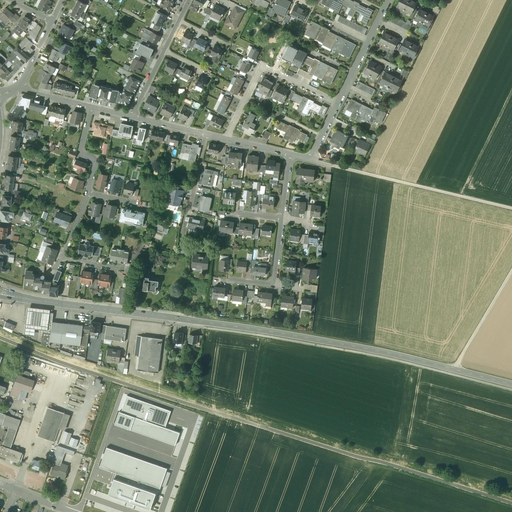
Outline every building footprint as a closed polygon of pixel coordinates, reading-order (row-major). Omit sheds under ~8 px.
[(42,0),(41,0),(38,7),(46,11),(48,7),(50,4),(50,3),(42,0)] [(86,4),(78,0),(77,0),(74,7),(82,11),(86,4)] [(173,0),(172,0),(165,0),(164,2),(162,0),(159,5),(164,8),(170,11),(171,9),(173,8),(173,6),(172,6),(174,1),(173,0)] [(290,2),(284,0),(276,0),(273,9),(284,15),(290,2)] [(333,0),(330,6),(335,8),(334,10),(339,12),(343,4),(345,0),(343,0),(333,0)] [(354,2),(349,0),(344,0),(345,0),(343,4),(352,9),(349,15),(353,17),(356,11),(359,5),(359,4),(354,1),(354,2)] [(409,0),(400,0),(397,7),(404,10),(409,0)] [(417,2),(411,0),(409,0),(404,10),(411,14),(417,2)] [(199,6),(193,3),(192,3),(190,8),(191,9),(194,11),(194,10),(196,11),(199,6)] [(218,7),(215,5),(212,10),(213,10),(210,16),(220,20),(222,15),(223,16),(224,14),(223,14),(224,11),(218,7)] [(307,11),(295,5),(291,15),(297,18),(297,17),(298,18),(302,21),(307,11)] [(367,9),(359,5),(356,11),(365,16),(362,22),(366,24),(373,10),(368,8),(367,9)] [(441,8),(435,5),(433,11),(438,14),(441,8)] [(82,11),(74,7),(70,14),(78,18),(82,11)] [(235,7),(230,19),(228,18),(225,24),(235,29),(244,11),(235,7)] [(5,8),(0,13),(0,15),(4,19),(2,21),(5,24),(10,19),(12,20),(16,15),(14,13),(12,15),(7,10),(7,9),(5,8)] [(427,12),(420,9),(415,20),(421,23),(422,23),(427,12)] [(161,13),(157,11),(152,22),(156,24),(160,26),(164,18),(165,19),(167,16),(167,15),(161,13)] [(427,12),(422,23),(429,26),(434,16),(427,12)] [(23,18),(17,24),(23,30),(29,23),(23,18)] [(317,24),(312,21),(306,32),(311,35),(310,37),(314,39),(315,37),(320,27),(316,25),(317,24)] [(17,24),(12,30),(18,36),(23,30),(17,24)] [(33,28),(29,33),(35,39),(41,27),(37,24),(33,28)] [(74,30),(63,24),(59,33),(66,36),(65,37),(70,39),(74,30)] [(320,27),(315,37),(320,39),(319,41),(323,43),(329,31),(325,29),(326,28),(321,26),(320,27)] [(142,37),(149,40),(157,44),(161,36),(153,32),(146,29),(142,37)] [(192,35),(186,31),(182,39),(185,41),(186,41),(189,43),(191,39),(192,38),(191,38),(192,35)] [(334,34),(329,31),(323,43),(328,45),(327,47),(331,49),(332,47),(337,37),(333,35),(334,34)] [(385,32),(379,43),(386,47),(392,36),(385,32)] [(343,38),(338,36),(337,37),(332,47),(337,50),(336,51),(340,54),(341,52),(346,42),(342,40),(343,38)] [(399,39),(392,36),(386,47),(393,50),(399,39)] [(25,37),(17,47),(24,53),(30,47),(33,43),(25,37)] [(207,42),(199,38),(197,41),(194,46),(199,49),(200,47),(204,49),(207,42)] [(412,43),(405,39),(400,51),(406,54),(412,43)] [(346,42),(341,52),(346,54),(345,56),(349,58),(356,45),(355,46),(351,44),(352,43),(347,40),(346,42)] [(63,42),(60,48),(55,46),(54,49),(65,54),(68,49),(71,51),(73,47),(63,42)] [(140,43),(136,52),(142,54),(149,58),(152,53),(154,50),(144,45),(140,43)] [(412,43),(406,54),(413,57),(419,46),(412,43)] [(298,49),(289,44),(285,53),(282,58),(291,62),(298,49)] [(220,48),(214,46),(212,51),(210,54),(214,56),(215,57),(215,56),(220,58),(223,51),(219,49),(220,48)] [(24,53),(17,47),(13,51),(17,54),(26,62),(29,58),(24,53)] [(30,47),(24,53),(27,56),(33,50),(30,47)] [(259,51),(252,48),(248,57),(254,60),(255,60),(259,51)] [(65,54),(54,49),(49,58),(56,61),(59,56),(63,58),(65,54)] [(307,53),(298,49),(291,62),(300,67),(303,62),(306,55),(307,53)] [(13,51),(6,59),(9,61),(10,62),(17,54),(13,51)] [(316,60),(306,55),(303,62),(312,66),(309,72),(313,75),(320,61),(316,59),(316,60)] [(135,59),(131,69),(139,73),(144,63),(135,59)] [(177,65),(168,60),(166,65),(164,70),(173,74),(176,68),(177,65)] [(19,62),(9,72),(4,78),(7,81),(23,64),(20,61),(19,62)] [(250,65),(243,61),(240,67),(247,71),(250,65)] [(329,66),(320,61),(313,75),(322,79),(329,66)] [(376,64),(370,61),(364,73),(370,76),(376,64)] [(55,67),(47,63),(43,70),(51,74),(52,74),(55,67)] [(376,64),(370,76),(376,79),(381,67),(376,64)] [(9,72),(2,66),(0,68),(0,71),(2,73),(0,75),(4,78),(9,72)] [(338,70),(329,66),(322,79),(331,84),(338,70)] [(192,72),(183,68),(182,71),(180,76),(189,80),(191,76),(190,76),(192,72)] [(43,70),(42,69),(37,79),(42,82),(46,84),(51,74),(43,70)] [(409,72),(403,69),(401,75),(406,78),(409,72)] [(394,76),(386,72),(380,84),(384,86),(387,87),(385,91),(386,91),(394,76)] [(129,78),(128,78),(124,86),(125,87),(122,92),(119,91),(116,102),(123,103),(125,103),(125,104),(130,102),(129,100),(131,100),(133,94),(134,94),(136,89),(137,86),(138,87),(140,81),(130,76),(129,78)] [(200,76),(196,84),(204,89),(208,80),(200,76)] [(264,76),(260,85),(261,85),(258,91),(263,94),(263,93),(267,95),(270,90),(273,84),(269,82),(270,79),(264,76)] [(402,80),(394,76),(386,91),(387,92),(389,88),(392,90),(396,92),(402,80)] [(243,82),(236,79),(233,85),(240,89),(243,82)] [(72,86),(55,82),(53,91),(70,95),(71,90),(72,86)] [(110,88),(101,86),(101,87),(99,86),(100,85),(95,84),(91,92),(90,97),(98,99),(98,100),(108,102),(108,101),(116,103),(116,102),(119,91),(119,90),(112,89),(110,89),(110,88)] [(240,89),(233,85),(230,92),(233,93),(237,95),(240,89)] [(276,90),(273,97),(278,100),(283,88),(279,86),(278,86),(276,90)] [(283,88),(278,100),(283,102),(287,95),(289,91),(288,91),(283,88)] [(304,98),(294,93),(294,94),(291,100),(301,104),(298,110),(302,112),(309,99),(305,97),(304,98)] [(160,101),(149,95),(143,108),(154,113),(155,110),(158,104),(160,101)] [(230,99),(224,96),(221,102),(228,105),(231,99),(230,99)] [(26,106),(28,107),(29,103),(30,99),(22,97),(20,104),(19,105),(19,106),(25,109),(26,106)] [(322,106),(312,102),(312,101),(309,99),(302,112),(306,114),(309,108),(318,113),(321,108),(322,106)] [(362,105),(351,99),(346,109),(352,112),(350,117),(355,119),(362,105)] [(33,104),(29,103),(28,107),(34,109),(41,111),(43,110),(44,106),(39,105),(40,101),(34,100),(33,104)] [(228,105),(221,102),(218,108),(225,111),(228,105)] [(19,105),(17,104),(11,113),(19,118),(21,116),(23,117),(26,113),(24,111),(25,109),(19,106),(19,105)] [(175,108),(165,104),(160,114),(164,115),(170,118),(171,116),(173,111),(175,108)] [(373,110),(362,105),(355,119),(360,122),(362,117),(368,120),(373,110)] [(58,107),(51,106),(48,117),(50,117),(51,115),(56,117),(58,107)] [(66,109),(58,107),(56,117),(64,118),(66,109)] [(190,112),(186,110),(186,109),(183,107),(178,118),(180,118),(180,117),(186,120),(188,115),(190,112)] [(386,113),(375,107),(373,110),(368,120),(368,122),(372,124),(375,120),(381,123),(386,113)] [(82,113),(73,111),(72,114),(71,122),(80,124),(82,113)] [(223,121),(214,116),(211,121),(210,124),(219,129),(223,121)] [(249,116),(246,122),(245,121),(242,126),(240,124),(237,129),(244,133),(244,132),(250,135),(252,133),(253,133),(255,130),(253,129),(256,125),(252,123),(254,118),(249,116)] [(17,122),(13,121),(12,130),(21,131),(22,123),(20,122),(17,121),(17,122)] [(291,126),(281,121),(280,123),(278,128),(287,133),(284,139),(288,141),(295,127),(291,126)] [(109,126),(97,123),(95,130),(95,132),(98,132),(97,135),(104,136),(104,135),(107,135),(107,133),(109,126)] [(133,126),(122,123),(121,126),(120,126),(119,131),(118,135),(122,136),(123,132),(132,134),(133,129),(133,126)] [(146,129),(139,127),(137,136),(136,140),(143,142),(146,129)] [(298,129),(295,127),(288,141),(292,143),(295,137),(304,142),(307,136),(308,135),(298,130),(298,129)] [(165,133),(152,130),(150,139),(163,142),(165,134),(165,133)] [(349,136),(336,130),(330,141),(344,147),(346,143),(349,137),(349,136)] [(271,134),(266,131),(262,137),(268,140),(271,134)] [(180,137),(171,135),(171,136),(169,141),(169,142),(170,142),(178,144),(180,137)] [(370,145),(359,139),(354,151),(360,154),(361,153),(365,155),(370,145)] [(19,144),(10,143),(9,149),(18,151),(19,144)] [(192,146),(186,144),(184,153),(190,154),(188,160),(195,162),(197,154),(199,154),(201,148),(199,147),(199,145),(192,144),(192,146)] [(220,146),(210,144),(208,152),(218,154),(220,146)] [(238,153),(229,152),(229,157),(228,162),(229,162),(233,162),(233,161),(236,162),(237,162),(238,153)] [(259,157),(248,155),(246,169),(257,171),(258,165),(259,157)] [(87,164),(76,160),(74,167),(78,168),(77,172),(82,174),(84,170),(85,171),(87,164)] [(275,161),(267,160),(266,166),(266,170),(271,171),(271,169),(274,170),(275,163),(275,161)] [(16,163),(7,162),(6,165),(5,165),(5,168),(6,168),(6,169),(15,170),(15,167),(19,168),(19,163),(16,163)] [(313,180),(315,170),(297,168),(296,183),(303,184),(303,179),(313,180)] [(212,174),(204,172),(202,184),(213,186),(215,187),(218,176),(217,176),(217,175),(215,175),(215,174),(212,174)] [(106,177),(99,176),(98,179),(97,182),(98,182),(96,187),(104,189),(105,185),(104,185),(106,182),(105,181),(106,177)] [(79,179),(75,178),(74,178),(71,188),(80,191),(83,181),(79,179)] [(118,180),(115,180),(114,179),(113,179),(112,179),(112,181),(110,190),(118,192),(119,187),(121,181),(118,180)] [(13,183),(4,181),(4,185),(3,185),(2,186),(2,187),(3,188),(3,189),(3,190),(11,191),(12,190),(13,183)] [(134,184),(130,183),(129,185),(126,184),(124,194),(132,195),(133,190),(134,184)] [(179,190),(169,188),(168,193),(167,198),(169,199),(168,203),(172,204),(173,205),(175,206),(176,205),(180,206),(181,199),(182,200),(183,192),(183,191),(179,190)] [(257,192),(248,190),(246,204),(255,206),(256,200),(257,196),(256,196),(257,192)] [(233,195),(223,194),(222,202),(232,204),(233,195)] [(275,195),(269,194),(269,195),(268,200),(263,199),(263,200),(262,207),(274,209),(275,195)] [(11,197),(2,195),(1,204),(10,206),(11,198),(11,197)] [(206,197),(205,197),(201,196),(198,210),(204,211),(208,212),(211,198),(206,197)] [(305,202),(294,200),(293,212),(304,213),(305,205),(305,202)] [(95,203),(92,202),(90,208),(89,208),(89,211),(90,211),(89,214),(96,216),(98,216),(99,214),(101,204),(98,204),(98,203),(95,202),(95,203)] [(116,206),(108,204),(107,207),(105,214),(105,215),(114,217),(114,215),(116,208),(116,206)] [(321,206),(311,205),(311,211),(310,215),(314,216),(320,216),(321,206)] [(132,209),(123,207),(123,208),(122,208),(121,214),(119,221),(125,222),(126,219),(129,220),(128,222),(131,222),(134,212),(131,211),(132,209)] [(9,212),(0,210),(0,220),(8,222),(9,222),(10,217),(9,216),(9,212)] [(135,211),(135,212),(134,212),(131,222),(134,223),(135,222),(137,223),(136,224),(141,225),(142,220),(143,219),(144,219),(146,212),(136,210),(135,211)] [(32,215),(24,212),(21,218),(30,221),(32,215)] [(62,214),(58,212),(55,220),(62,223),(68,225),(71,217),(62,214)] [(200,221),(189,219),(189,222),(188,227),(194,228),(194,229),(188,228),(187,231),(197,233),(198,229),(199,228),(200,221)] [(154,223),(151,228),(162,232),(164,227),(154,223)] [(272,226),(262,225),(261,234),(271,235),(272,226)] [(296,231),(291,230),(290,240),(299,241),(300,234),(300,231),(296,230),(296,231)] [(320,234),(313,233),(313,234),(309,233),(309,236),(308,244),(314,245),(314,242),(318,243),(320,234)] [(142,240),(132,253),(131,265),(137,265),(138,255),(146,243),(142,240)] [(90,244),(85,243),(84,245),(80,244),(79,253),(83,254),(83,256),(88,257),(88,255),(93,256),(93,255),(94,246),(90,246),(90,244)] [(4,245),(0,244),(0,252),(8,254),(8,249),(5,249),(5,248),(4,248),(4,245)] [(102,248),(94,246),(93,255),(99,256),(102,248)] [(51,248),(47,247),(45,253),(55,257),(58,251),(51,248)] [(117,250),(112,249),(110,260),(114,261),(118,262),(118,261),(120,262),(123,263),(124,262),(127,263),(129,252),(124,251),(124,250),(118,248),(117,250)] [(55,257),(45,253),(42,260),(53,264),(55,257)] [(209,256),(194,255),(192,267),(207,269),(209,256)] [(229,260),(221,259),(220,270),(228,271),(229,267),(229,260)] [(247,262),(238,261),(236,272),(246,273),(246,268),(247,263),(247,262)] [(297,262),(287,261),(285,270),(291,271),(291,270),(295,271),(295,272),(296,268),(297,262)] [(254,267),(254,269),(253,274),(258,274),(258,275),(259,275),(259,276),(260,275),(260,273),(266,274),(266,268),(261,267),(258,267),(254,267)] [(317,269),(304,268),(302,280),(309,280),(309,278),(316,279),(317,269)] [(149,270),(144,269),(143,282),(144,282),(143,289),(156,291),(156,286),(158,286),(159,279),(148,278),(149,270)] [(33,271),(26,270),(25,277),(26,277),(26,284),(34,285),(33,288),(42,289),(41,292),(50,293),(51,285),(52,281),(41,280),(41,278),(35,277),(35,276),(34,276),(34,273),(33,273),(33,271)] [(57,270),(53,281),(52,281),(51,285),(56,286),(57,283),(61,271),(57,270)] [(77,282),(71,281),(69,295),(75,296),(77,285),(77,282)] [(56,286),(51,285),(50,293),(50,295),(58,296),(59,286),(56,286)] [(120,304),(126,304),(128,289),(120,288),(119,297),(121,297),(120,304)] [(244,291),(233,289),(232,299),(242,301),(243,296),(244,291)] [(267,293),(258,292),(258,291),(257,296),(257,301),(266,302),(267,302),(268,293),(268,292),(267,292),(267,293)] [(294,298),(282,296),(281,306),(292,308),(294,298)] [(312,299),(302,298),(301,307),(311,309),(312,299)] [(28,307),(24,334),(34,335),(35,329),(43,330),(48,330),(50,310),(28,307)] [(48,312),(48,315),(45,315),(43,330),(42,338),(50,339),(53,321),(54,313),(48,312)] [(83,325),(53,321),(50,339),(50,341),(80,345),(83,326),(83,325)] [(101,323),(92,321),(91,327),(90,334),(91,334),(99,335),(100,329),(101,323)] [(15,326),(6,322),(4,326),(13,330),(15,326)] [(88,338),(90,327),(83,326),(80,345),(87,346),(88,338)] [(127,328),(107,326),(105,334),(105,338),(105,339),(125,342),(127,328)] [(183,333),(175,332),(175,335),(174,339),(174,342),(182,343),(182,342),(182,340),(183,335),(183,333)] [(198,335),(190,334),(189,342),(197,343),(197,340),(198,335)] [(162,339),(137,335),(135,356),(140,357),(138,370),(158,373),(162,339)] [(121,350),(109,349),(107,360),(119,362),(119,357),(120,357),(121,350)] [(34,381),(17,375),(10,394),(19,397),(21,389),(30,392),(34,381)] [(101,383),(102,379),(97,378),(95,386),(103,388),(104,383),(101,383)] [(135,417),(165,427),(167,422),(165,421),(169,410),(127,395),(121,412),(135,417)] [(64,413),(48,407),(38,435),(54,441),(64,413)] [(121,412),(119,411),(115,424),(131,429),(135,417),(121,412)] [(20,419),(5,414),(5,415),(2,424),(9,427),(9,426),(17,429),(20,419)] [(175,445),(180,433),(165,427),(135,417),(131,429),(175,445)] [(2,445),(10,448),(17,429),(9,426),(9,427),(7,431),(4,441),(2,445)] [(64,430),(62,442),(70,444),(72,432),(64,430)] [(82,435),(79,443),(86,446),(89,438),(82,435)] [(10,448),(2,445),(1,446),(0,448),(0,455),(10,458),(11,460),(18,463),(20,462),(23,454),(22,452),(10,448)] [(66,449),(57,445),(53,457),(52,462),(54,463),(60,465),(61,463),(65,453),(66,449)] [(148,484),(160,488),(161,486),(166,471),(167,468),(107,447),(100,467),(116,473),(148,484)] [(39,460),(38,461),(34,459),(32,460),(30,466),(30,467),(31,467),(39,470),(40,470),(43,462),(43,461),(42,461),(39,460)] [(69,466),(61,463),(60,465),(54,463),(50,474),(58,477),(58,476),(61,477),(61,478),(65,480),(68,469),(67,469),(69,466)] [(171,473),(166,471),(161,486),(165,487),(171,473)] [(116,473),(108,494),(128,501),(128,503),(134,505),(135,503),(150,508),(156,493),(146,489),(148,484),(116,473)]
